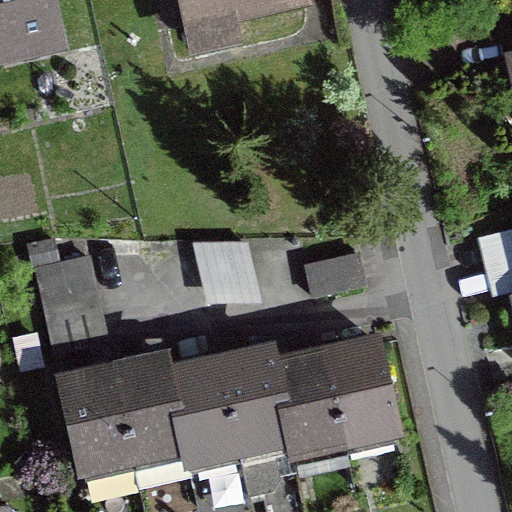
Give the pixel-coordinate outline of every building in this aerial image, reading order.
[(54,0),(0,0),(0,71),(68,57),(54,0)] [(175,0),(190,62),(242,51),(238,31),(312,15),(308,0),(175,0)] [(511,231),(477,240),(492,300),(511,295),(511,231)] [(32,274),(35,273),(53,357),(89,350),(90,356),(110,352),(105,332),(99,301),(94,274),(90,257),(59,263),(54,239),(26,245),(32,274)] [(207,307),(263,307),(248,244),(192,245),(207,307)] [(303,267),(311,300),(366,288),(359,254),(303,267)] [(12,340),(20,375),(45,370),(37,335),(12,340)] [(287,455),(290,469),(405,443),(380,337),(330,349),(285,359),(279,361),(290,408),(277,411),(287,455)] [(290,408),(279,361),(276,346),(258,351),(182,368),(173,370),(184,417),(171,420),(181,463),(185,478),(241,466),(248,500),(284,491),(276,457),(287,455),(277,411),(290,408)] [(184,417),(173,370),(169,355),(152,358),(104,370),(54,381),(79,487),(181,463),(171,420),(184,417)]
